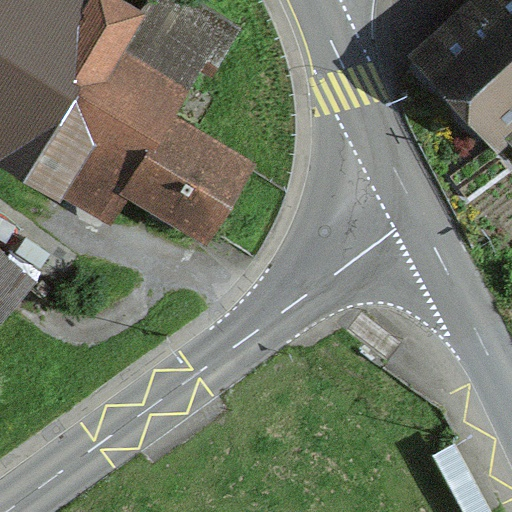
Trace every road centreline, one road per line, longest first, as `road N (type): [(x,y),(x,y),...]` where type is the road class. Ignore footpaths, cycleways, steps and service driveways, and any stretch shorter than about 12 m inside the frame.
road 1 (secondary): [(418,213),(8,511)]
road 2 (tertiary): [(311,0),(418,213)]
road 3 (tertiary): [(418,213),(511,404)]
